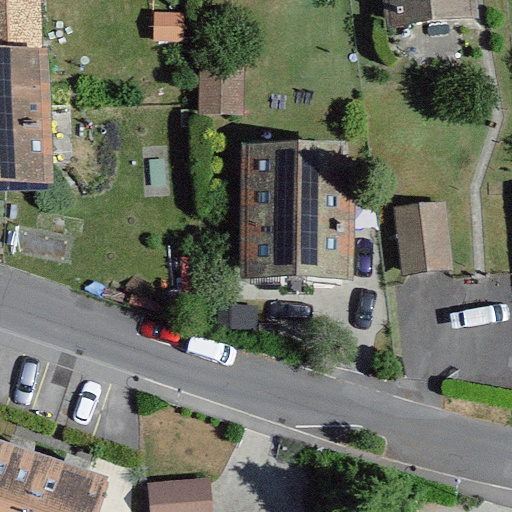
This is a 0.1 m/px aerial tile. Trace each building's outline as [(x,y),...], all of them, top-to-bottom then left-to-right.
[(386,0),(389,39),(476,32),(473,0),(386,0)] [(155,43),(184,43),(184,15),(155,14),(155,43)] [(0,190),(50,188),(45,51),(0,52),(0,190)] [(199,117),(244,118),(246,67),(200,65),(199,117)] [(240,148),(243,283),(345,281),(342,146),(240,148)] [(448,203),(396,207),(402,273),(454,269),(448,203)] [(111,511),(116,499),(0,460),(0,511),(111,511)] [(214,511),(211,481),(150,487),(152,511),(214,511)]
